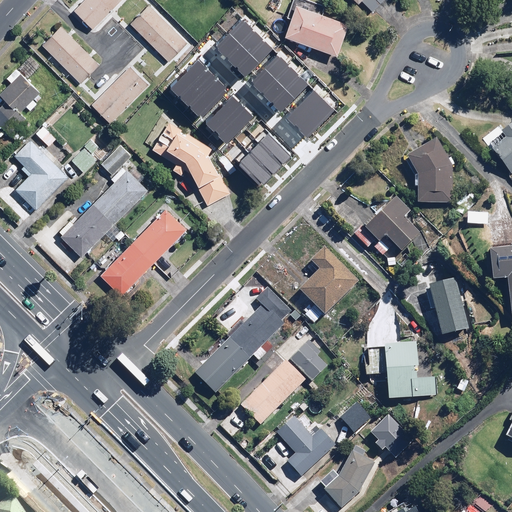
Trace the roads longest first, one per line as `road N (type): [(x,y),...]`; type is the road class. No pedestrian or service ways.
road 1 (residential): [(119,367),(374,113)]
road 2 (residential): [(374,113),(400,56),(421,32),(451,36),(453,67),(393,105)]
road 3 (primary): [(119,367),(259,511)]
road 4 (primary): [(0,248),(119,367)]
road 5 (primary): [(129,511),(13,399)]
